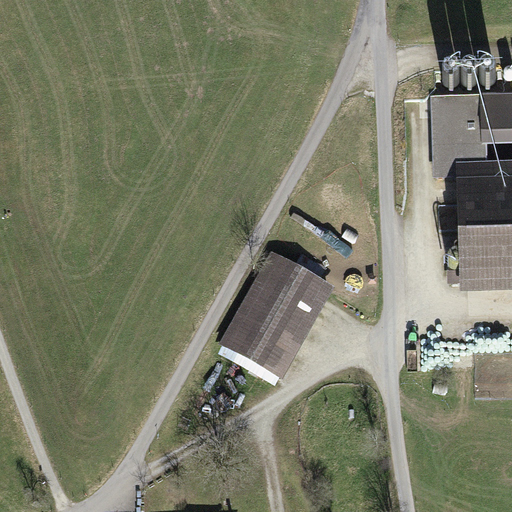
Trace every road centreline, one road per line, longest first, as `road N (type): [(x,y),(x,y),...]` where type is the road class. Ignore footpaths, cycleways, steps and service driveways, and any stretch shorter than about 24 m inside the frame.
road 1 (unclassified): [(84,511),(131,464),(327,114),(372,0)]
road 2 (unclassified): [(378,0),(391,373),(409,511)]
road 3 (track): [(391,350),(331,366),(110,491)]
road 4 (track): [(392,294),(419,204),(420,114)]
road 5 (track): [(0,340),(66,511)]
road 6 (track): [(381,63),(511,56)]
road 7 (track): [(511,321),(391,323)]
